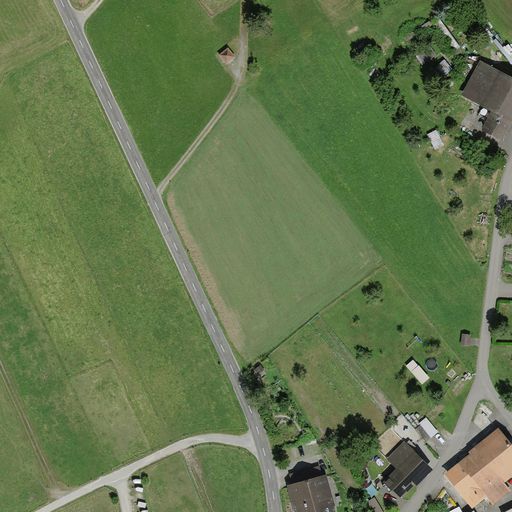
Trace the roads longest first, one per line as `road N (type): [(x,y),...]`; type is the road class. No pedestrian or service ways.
road 1 (tertiary): [(274,511),(261,439),(236,376),(60,0)]
road 2 (track): [(32,511),(192,440),(261,439)]
road 3 (residential): [(479,384),(511,171)]
road 4 (residential): [(409,511),(445,464),(479,384)]
